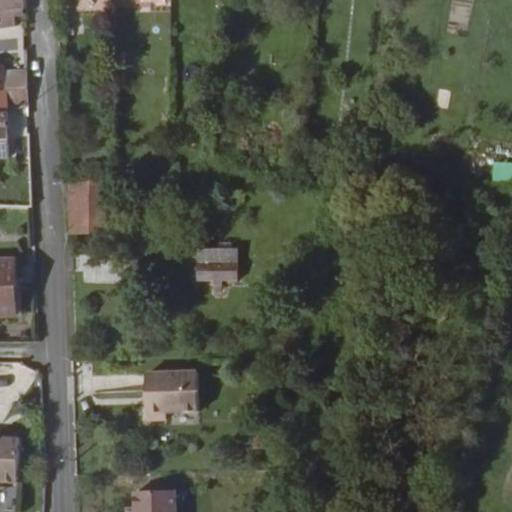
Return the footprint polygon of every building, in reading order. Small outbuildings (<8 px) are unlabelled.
[(0,0),(0,27),(19,25),(17,8),(28,7),(27,0),(0,0)] [(5,64),(0,64),(0,87),(28,86),(27,68),(7,69),(5,64)] [(21,103),(21,114),(30,113),(28,86),(0,87),(0,153),(11,154),(9,104),(21,103)] [(112,182),(74,182),(74,231),(112,231),(112,182)] [(144,211),(144,201),(134,200),(134,211),(144,211)] [(229,273),(230,242),(200,242),(199,272),(229,273)] [(238,242),(230,242),(229,273),(238,273),(238,242)] [(0,307),(20,307),(18,251),(0,251),(0,307)] [(201,411),(200,371),(148,373),(150,420),(169,419),(169,412),(201,411)] [(0,487),(24,488),(25,442),(0,441),(0,487)] [(177,511),(178,496),(137,495),(136,511),(177,511)]
